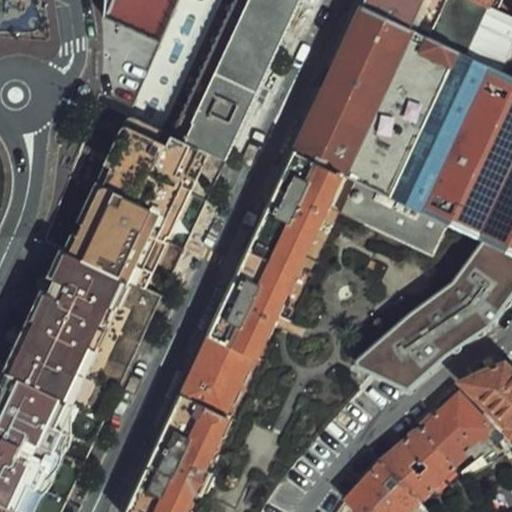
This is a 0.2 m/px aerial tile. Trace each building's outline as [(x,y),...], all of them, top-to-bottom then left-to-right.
[(0,0),(0,33),(47,39),(51,36),(52,32),(47,0),(0,0)] [(162,39),(180,0),(111,0),(106,12),(162,39)] [(227,159),(302,0),(232,0),(170,132),(227,159)] [(367,0),(366,4),(477,57),(500,8),(491,4),(481,0),(367,0)] [(511,0),(503,0),(500,8),(508,12),(511,2),(511,0)] [(434,111),(452,119),(480,58),(477,57),(366,4),(298,150),(412,204),(426,176),(407,167),(434,111)] [(426,211),(511,251),(511,73),(501,68),(493,64),(426,211)] [(227,159),(170,132),(128,111),(80,218),(85,221),(81,227),(80,234),(74,231),(67,248),(166,294),(227,159)] [(311,436),(328,418),(340,408),(361,389),(342,376),(357,361),(379,373),(409,389),(412,385),(427,372),(441,360),(456,348),(493,322),(511,295),(511,251),(426,211),(412,204),(298,150),(130,511),(186,511),(199,486),(205,489),(214,469),(208,466),(232,413),(228,411),(255,355),(268,363),(198,511),(254,511),(257,505),(267,489),(293,456),(311,436)] [(41,299),(8,369),(13,371),(110,416),(166,294),(67,248),(66,247),(54,272),(47,273),(43,276),(42,282),(47,287),(41,299)] [(26,292),(41,299),(47,287),(31,281),(26,292)] [(511,430),(511,368),(505,362),(463,381),(511,430)] [(0,398),(0,499),(27,511),(65,511),(110,416),(13,371),(0,398)] [(454,463),(492,425),(455,387),(439,401),(442,404),(419,426),(454,463)] [(420,500),(456,465),(454,463),(419,426),(382,461),(420,500)] [(481,457),(461,471),(464,478),(487,466),(481,457)] [(427,511),(420,500),(382,461),(348,500),(359,511),(427,511)] [(0,511),(27,511),(0,499),(0,511)] [(359,511),(348,500),(339,511),(359,511)]
